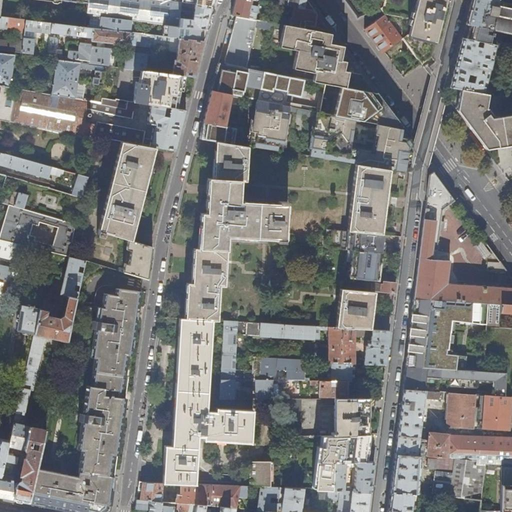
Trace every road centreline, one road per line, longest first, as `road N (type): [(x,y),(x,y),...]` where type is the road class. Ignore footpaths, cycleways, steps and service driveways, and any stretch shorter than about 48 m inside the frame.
road 1 (residential): [(224,0),(164,232),(124,511)]
road 2 (residential): [(375,511),(417,168),(460,0)]
road 3 (tertiary): [(325,0),(511,252)]
